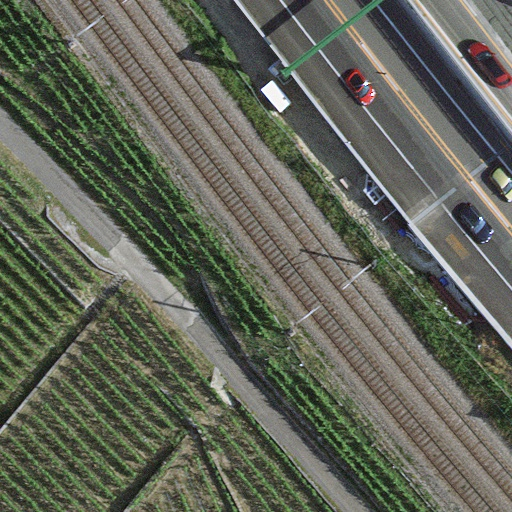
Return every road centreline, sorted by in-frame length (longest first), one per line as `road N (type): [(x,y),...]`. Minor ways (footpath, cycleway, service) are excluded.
road 1 (track): [(361,511),(0,125)]
road 2 (motorway): [(323,0),(511,232)]
